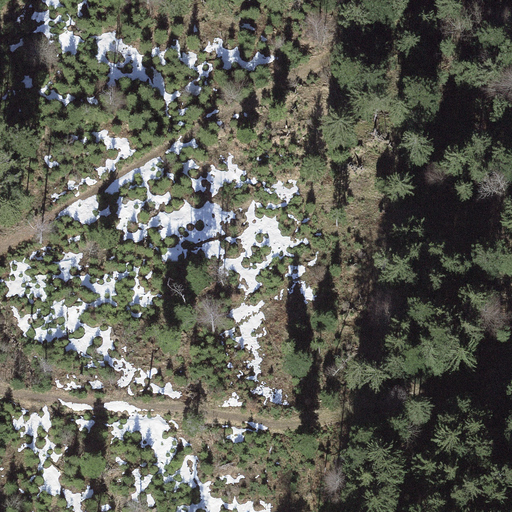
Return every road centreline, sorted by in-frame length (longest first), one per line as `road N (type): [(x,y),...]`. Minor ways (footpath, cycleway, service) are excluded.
road 1 (track): [(0,396),(298,427),(440,389),(402,511)]
road 2 (track): [(411,0),(0,260)]
